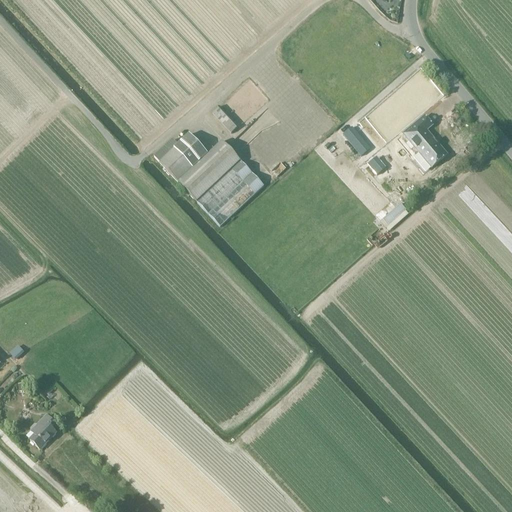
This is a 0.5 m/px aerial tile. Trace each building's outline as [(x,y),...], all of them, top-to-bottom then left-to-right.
[(219,107),(211,114),(231,135),(238,128),(219,107)] [(402,135),(431,169),(447,156),(427,132),(433,126),(425,117),(402,135)] [(190,197),(220,229),(265,187),(222,142),(208,155),(189,135),(177,145),(173,140),(153,157),(163,167),(161,169),(169,178),(171,176),(184,190),(181,192),(188,199),(190,197)] [(406,211),(400,204),(380,222),(389,232),(408,215),(405,212),(406,211)] [(18,347),(10,354),(16,361),(24,354),(18,347)] [(57,434),(51,429),(55,424),(47,415),(37,426),(34,426),(30,430),(30,433),(33,436),(29,441),(40,451),(57,434)]
